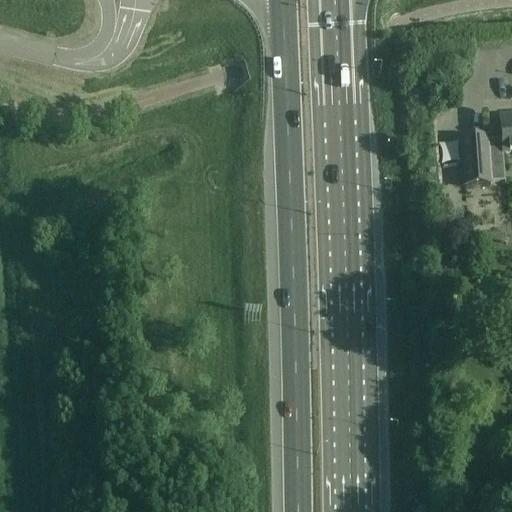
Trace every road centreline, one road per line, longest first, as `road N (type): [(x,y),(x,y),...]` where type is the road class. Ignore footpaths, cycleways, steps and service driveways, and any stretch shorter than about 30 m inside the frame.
road 1 (motorway): [(349,511),(337,92)]
road 2 (motorway): [(285,93),(296,511)]
